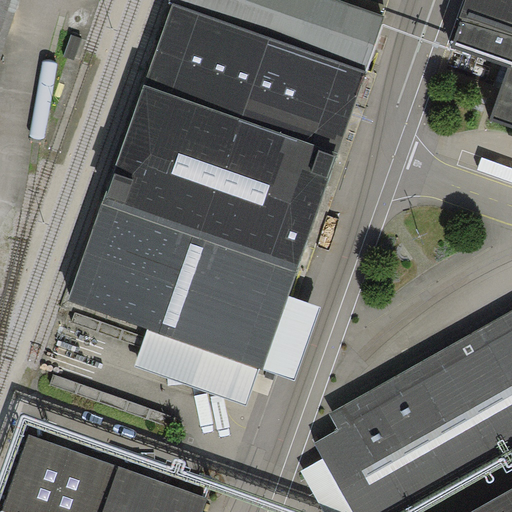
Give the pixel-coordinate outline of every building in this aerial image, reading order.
[(0,0),(0,46),(13,0),(0,0)] [(261,367),(378,17),(327,0),(175,0),(73,304),(261,367)] [(511,0),(475,0),(459,49),(510,67),(493,120),(511,126),(511,0)] [(511,330),(298,450),(332,511),(410,511),(511,455),(511,330)] [(202,511),(208,497),(31,433),(2,511),(202,511)] [(511,511),(511,490),(472,511),(511,511)]
